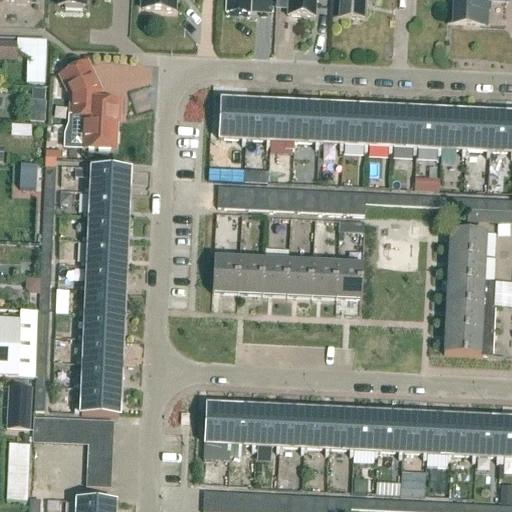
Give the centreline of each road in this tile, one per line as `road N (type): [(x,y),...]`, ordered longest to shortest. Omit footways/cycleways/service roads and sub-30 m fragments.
road 1 (residential): [(152,372),(169,65),(511,81)]
road 2 (residential): [(511,387),(152,372)]
road 3 (residential): [(146,511),(152,372)]
